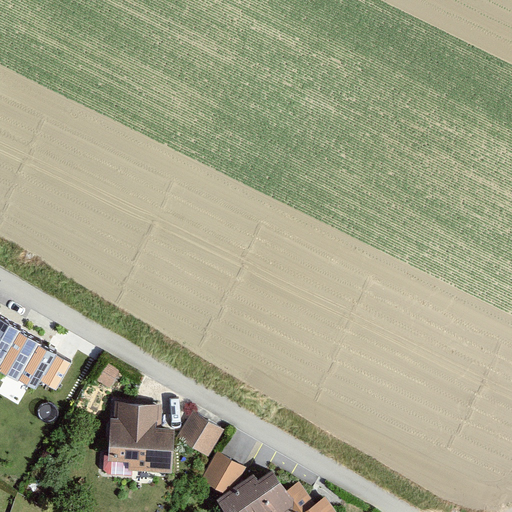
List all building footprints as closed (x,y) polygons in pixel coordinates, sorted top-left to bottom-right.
[(76,362),(0,317),(0,368),(37,390),(40,385),(56,395),(76,362)] [(108,358),(99,376),(114,384),(123,366),(108,358)] [(156,401),(108,399),(104,465),(165,466),(167,423),(155,424),(156,401)] [(224,429),(191,411),(177,436),(210,455),(224,429)] [(231,490),(247,459),(220,446),(204,476),(231,490)] [(293,511),(295,511),(266,469),(217,501),(222,511),(293,511)]
